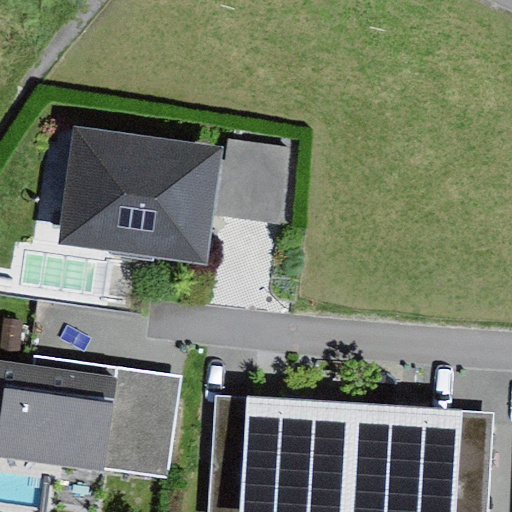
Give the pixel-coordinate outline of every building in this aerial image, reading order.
[(223,152),(77,132),(61,249),(207,268),(223,152)] [(291,149),(230,141),(220,220),(281,228),(291,149)] [(24,322),(6,320),(2,352),(20,354),(24,322)] [(33,370),(0,364),(0,460),(105,477),(106,472),(166,481),(182,382),(35,359),(33,370)] [(354,511),(362,409),(217,398),(208,511),(354,511)] [(489,511),(494,417),(362,409),(354,511),(489,511)]
